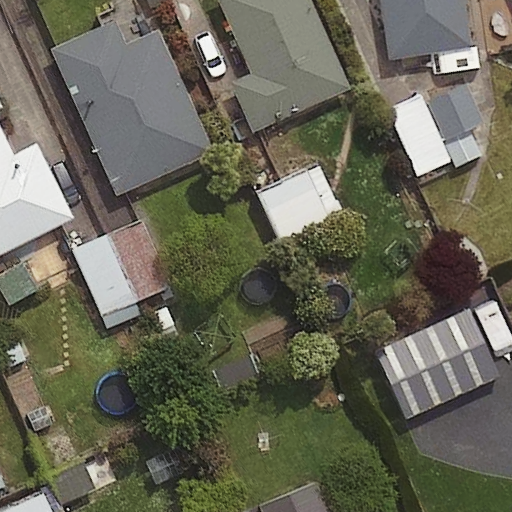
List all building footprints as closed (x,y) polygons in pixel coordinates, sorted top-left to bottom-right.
[(350,91),(309,0),(216,0),(251,77),(231,85),(253,133),(350,91)] [(472,48),(464,0),(378,0),(389,61),(472,48)] [(211,154),(156,32),(125,46),(114,22),(50,51),(115,197),(211,154)] [(412,180),(479,154),(469,128),(478,125),(460,77),(384,106),(412,180)] [(0,110),(1,110),(0,107),(0,257),(74,221),(36,144),(12,155),(0,130),(0,110)] [(338,214),(316,163),(253,189),(275,241),(338,214)] [(164,283),(135,218),(69,247),(103,326),(137,311),(131,297),(164,283)] [(32,285),(17,257),(0,265),(0,293),(3,300),(32,285)] [(493,373),(462,304),(367,346),(398,415),(493,373)] [(329,511),(317,478),(257,499),(261,511),(329,511)] [(53,511),(42,487),(0,507),(0,511),(53,511)] [(195,511),(182,493),(155,511),(195,511)]
